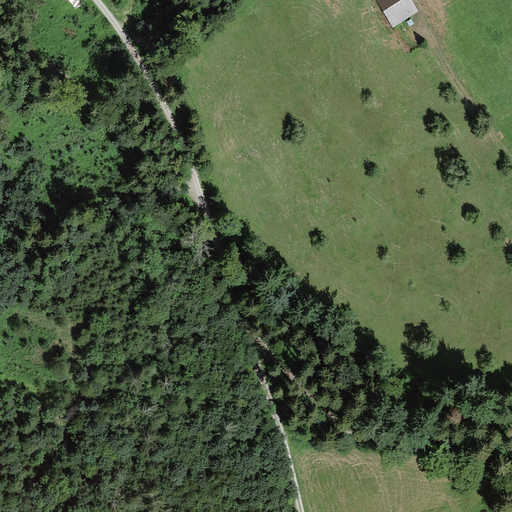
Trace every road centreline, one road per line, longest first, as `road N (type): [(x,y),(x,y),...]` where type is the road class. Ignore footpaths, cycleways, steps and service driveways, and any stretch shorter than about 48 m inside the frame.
road 1 (track): [(204,214),(243,328),(306,397),(338,421),(511,467)]
road 2 (track): [(97,0),(172,118),(204,214)]
road 3 (track): [(223,287),(280,428),(301,511)]
road 4 (track): [(511,160),(421,27)]
